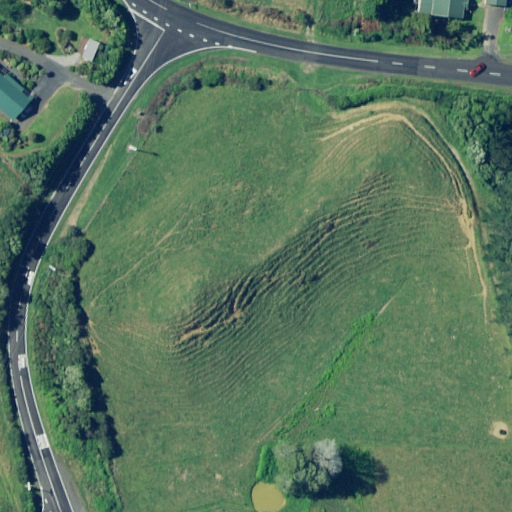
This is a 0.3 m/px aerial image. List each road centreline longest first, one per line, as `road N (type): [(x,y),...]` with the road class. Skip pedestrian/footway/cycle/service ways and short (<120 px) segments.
road 1 (unclassified): [(171,13),(29,244),(11,294),(5,356),(61,511)]
road 2 (tertiary): [(171,13),(281,46),(511,76)]
road 3 (unknown): [(120,96),(0,39)]
